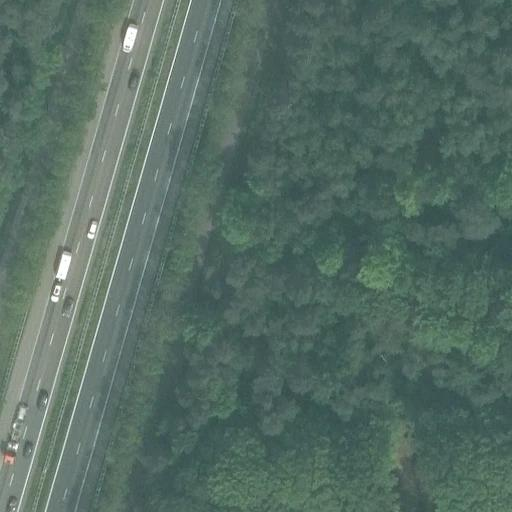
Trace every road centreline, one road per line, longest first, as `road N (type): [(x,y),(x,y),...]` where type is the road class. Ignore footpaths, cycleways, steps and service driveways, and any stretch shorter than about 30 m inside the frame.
road 1 (motorway): [(147,0),(0,511)]
road 2 (motorway): [(60,511),(206,0)]
road 3 (unclassified): [(511,295),(202,200)]
road 4 (unclassified): [(118,511),(202,200)]
road 5 (unclassified): [(0,226),(65,0)]
road 6 (unclassified): [(202,200),(260,0)]
